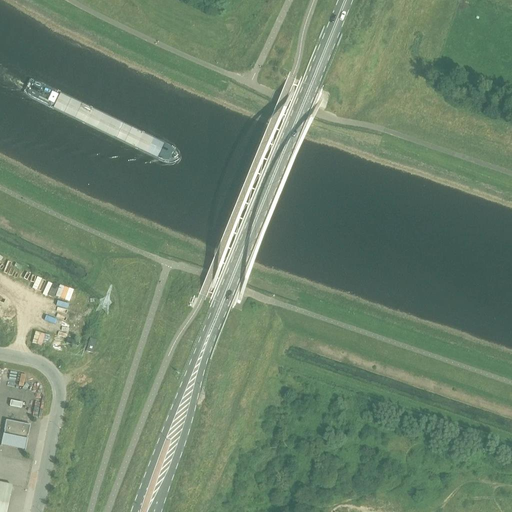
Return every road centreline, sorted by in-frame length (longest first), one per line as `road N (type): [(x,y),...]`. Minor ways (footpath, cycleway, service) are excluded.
road 1 (primary): [(343,0),(182,408)]
road 2 (unclassified): [(36,511),(55,382),(37,363),(0,354)]
